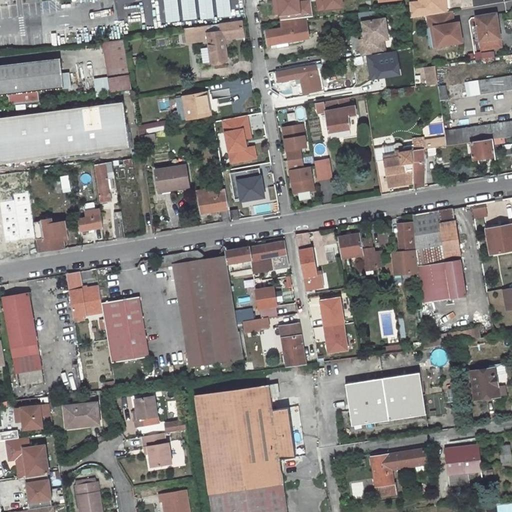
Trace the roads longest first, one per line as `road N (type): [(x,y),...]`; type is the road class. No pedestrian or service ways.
road 1 (unclassified): [(0,268),(287,220)]
road 2 (residential): [(511,425),(326,451),(336,511)]
road 3 (unclassified): [(287,220),(511,183)]
road 4 (residential): [(287,220),(249,0)]
road 5 (residential): [(310,354),(287,220)]
road 6 (unknown): [(311,511),(303,455),(326,451),(327,401)]
